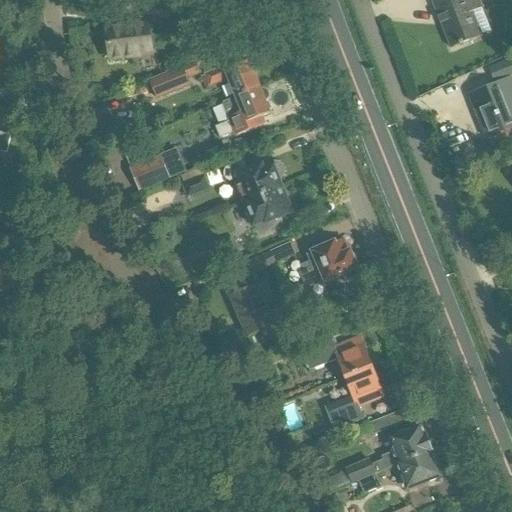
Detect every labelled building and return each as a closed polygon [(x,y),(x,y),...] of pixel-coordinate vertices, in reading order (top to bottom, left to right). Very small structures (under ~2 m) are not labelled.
[(145,0),(143,16),(167,20),(169,21),(170,18),(173,19),(174,14),(170,14),(172,3),(152,0),(145,0)] [(215,0),(203,0),(193,4),(205,32),(225,24),(215,0)] [(452,48),(483,36),(472,12),(483,8),(479,0),(438,0),(433,2),(452,48)] [(111,58),(140,55),(139,51),(152,49),(148,24),(107,29),(111,58)] [(490,67),(495,82),(511,75),(511,65),(510,60),(490,67)] [(236,98),(260,88),(250,61),(226,71),(225,67),(202,76),(207,88),(228,79),(236,98)] [(157,101),(185,89),(191,86),(188,79),(201,74),(196,62),(148,82),(157,101)] [(511,127),(511,94),(502,98),(497,84),(477,93),(482,108),(476,111),(487,138),(511,127)] [(260,88),(236,98),(223,103),(231,122),(216,127),(220,138),(235,132),(236,136),(264,125),(261,118),(271,114),(260,88)] [(0,152),(7,154),(11,136),(0,134),(0,152)] [(195,167),(211,161),(205,147),(190,153),(195,167)] [(139,191),(171,178),(161,156),(130,169),(139,191)] [(245,202),(281,188),(279,182),(282,179),(284,174),(283,169),(281,165),(276,163),(271,163),(248,173),(243,162),(228,168),(225,172),(226,177),(229,180),(233,181),(236,180),(245,202)] [(187,199),(211,189),(205,175),(181,185),(187,199)] [(281,188),(245,202),(256,227),(256,228),(257,229),(257,230),(258,230),(258,231),(259,231),(260,232),(261,233),(262,233),(263,233),(264,233),(265,233),(266,233),(267,233),(268,233),(269,232),(270,232),(271,231),(272,230),(273,229),(273,228),(274,227),(274,226),(274,225),(275,224),(274,223),(274,222),(274,221),(274,220),(273,219),(280,217),(291,212),(281,188)] [(207,249),(217,272),(241,262),(231,239),(207,249)] [(347,254),(341,241),(307,255),(312,268),(299,273),(306,290),(326,282),(326,281),(344,274),(347,281),(359,276),(356,269),(357,268),(350,253),(347,254)] [(297,256),(292,244),(271,252),(272,253),(277,265),(297,256)] [(252,275),(277,265),(272,253),(247,264),(252,275)] [(247,336),(275,324),(265,302),(272,299),(265,283),(231,298),(247,336)] [(324,304),(311,299),(306,313),(319,318),(324,304)] [(347,378),(374,366),(373,362),(370,363),(359,336),(358,337),(359,340),(334,350),(329,336),(299,348),(309,372),(339,359),(347,378)] [(374,366),(347,378),(354,396),(324,408),(334,432),(364,420),(358,406),(382,396),(383,400),(384,399),(373,372),(376,371),(374,366)] [(385,403),(389,414),(396,411),(392,400),(385,403)] [(373,435),(387,429),(383,419),(369,425),(373,435)] [(399,465),(432,451),(427,437),(425,438),(421,428),(391,440),(400,463),(399,464),(399,465)] [(432,451),(399,465),(409,488),(426,481),(430,483),(435,480),(437,477),(440,476),(431,453),(432,452),(432,451)] [(375,474),(372,465),(369,459),(346,469),(352,485),(359,482),(359,481),(375,474)] [(375,474),(376,474),(389,469),(385,460),(372,465),(375,474)] [(376,475),(359,483),(364,495),(381,488),(376,475)]
